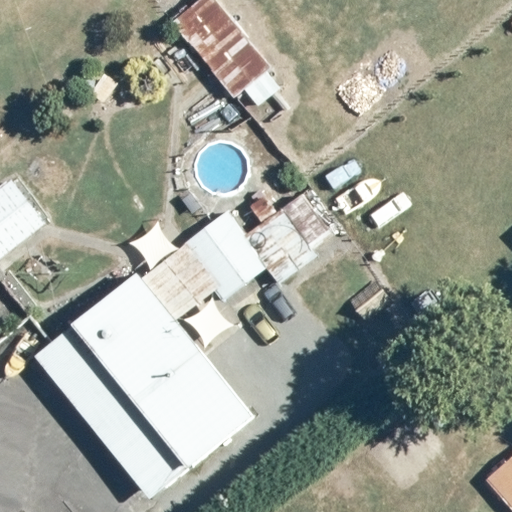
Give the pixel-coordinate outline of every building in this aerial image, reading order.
[(265,69),(207,0),(190,0),(165,22),(230,98),(265,69)] [(0,272),(0,258),(43,222),(5,179),(0,183),(0,275),(1,274),(0,272)] [(141,274),(179,320),(213,293),(225,308),(273,270),(285,285),(323,254),(317,247),(341,228),(309,189),(280,213),(259,187),(191,242),(178,225),(132,262),(141,274)] [(181,323),(141,274),(38,358),(154,502),(258,418),(181,323)] [(434,460),(412,431),(378,457),(400,486),(434,460)]
